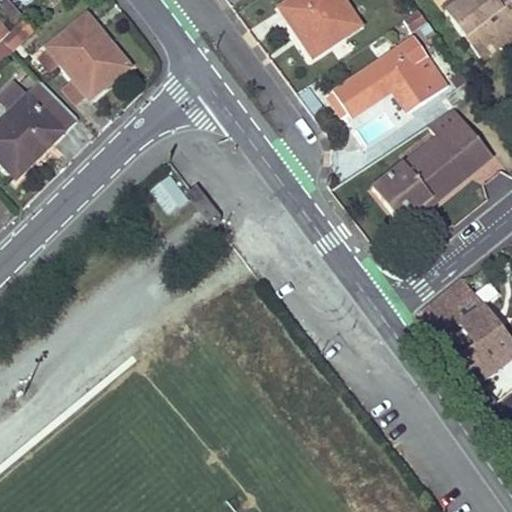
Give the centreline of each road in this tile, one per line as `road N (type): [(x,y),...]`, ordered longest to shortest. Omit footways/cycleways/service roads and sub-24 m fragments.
road 1 (tertiary): [(215,86),(394,318)]
road 2 (residential): [(0,261),(143,131),(215,86)]
road 3 (tertiary): [(394,318),(511,484)]
road 4 (residential): [(394,318),(511,222)]
